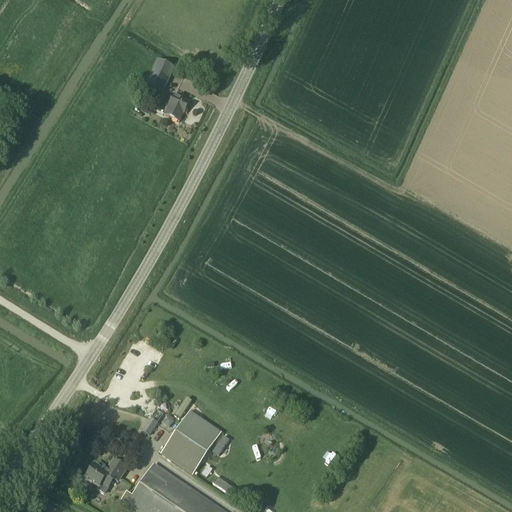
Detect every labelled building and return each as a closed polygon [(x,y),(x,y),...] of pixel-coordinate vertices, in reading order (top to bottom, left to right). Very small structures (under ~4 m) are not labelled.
[(158,60),(147,84),(163,92),(175,68),(158,60)] [(168,109),(164,117),(179,124),(183,116),(189,104),(173,96),(167,109),(168,109)] [(231,373),(233,369),(224,365),(222,369),(231,373)] [(11,385),(4,390),(10,398),(17,393),(11,385)] [(180,420),(192,403),(186,399),(175,416),(174,418),(179,421),(180,420)] [(279,421),(282,413),(270,408),(267,415),(279,421)] [(190,413),(161,456),(193,478),(222,435),(190,413)] [(307,426),(322,433),(326,424),(312,417),(307,426)] [(158,425),(151,420),(143,432),(150,437),(158,425)] [(339,435),(333,443),(342,448),(347,440),(339,435)] [(212,454),(218,458),(229,442),(223,438),(212,454)] [(94,467),(85,480),(98,489),(97,491),(104,495),(116,477),(120,480),(126,470),(113,461),(107,470),(102,467),(100,470),(94,467)] [(127,495),(121,504),(132,511),(221,511),(154,466),(132,498),(127,495)] [(202,476),(207,479),(212,471),(207,468),(202,476)] [(212,485),(230,498),(235,491),(216,479),(212,485)]
